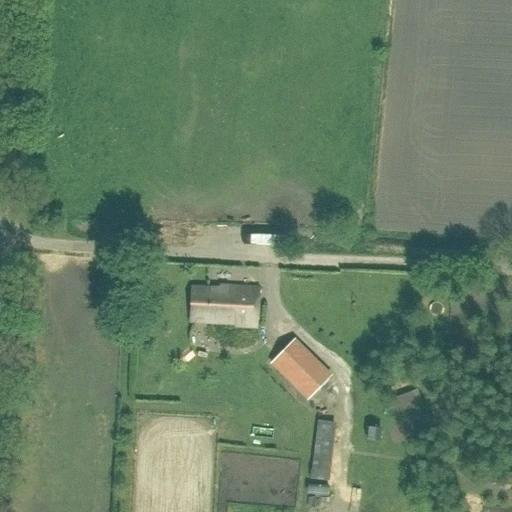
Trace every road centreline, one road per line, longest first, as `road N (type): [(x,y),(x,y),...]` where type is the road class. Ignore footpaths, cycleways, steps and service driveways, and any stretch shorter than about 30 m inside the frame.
road 1 (track): [(0,239),(511,271)]
road 2 (unclassified): [(0,178),(9,0)]
